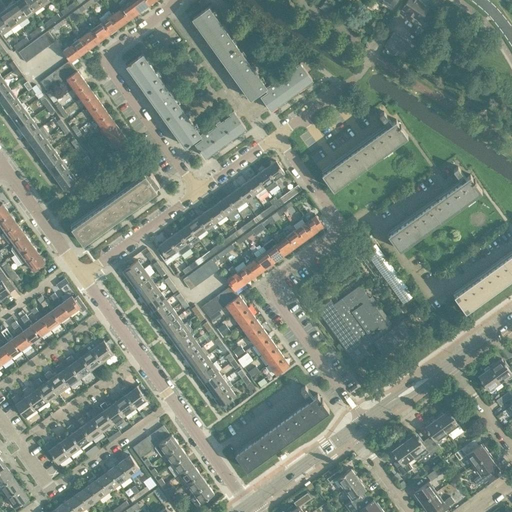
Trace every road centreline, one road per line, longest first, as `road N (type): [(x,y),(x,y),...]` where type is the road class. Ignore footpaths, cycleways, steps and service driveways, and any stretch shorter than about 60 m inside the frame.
road 1 (residential): [(364,421),(273,287),(343,228)]
road 2 (residential): [(198,192),(107,59),(174,0)]
road 3 (residential): [(19,441),(49,489),(173,401)]
road 4 (residential): [(275,135),(356,76),(372,54),(305,10)]
road 5 (residential): [(379,227),(433,299),(511,243)]
road 6 (residential): [(19,441),(140,356)]
road 7 (residential): [(83,277),(198,192)]
road 8 (residential): [(0,385),(106,309)]
road 9 (residential): [(251,503),(173,401)]
road 10 (tertiary): [(251,503),(351,430)]
